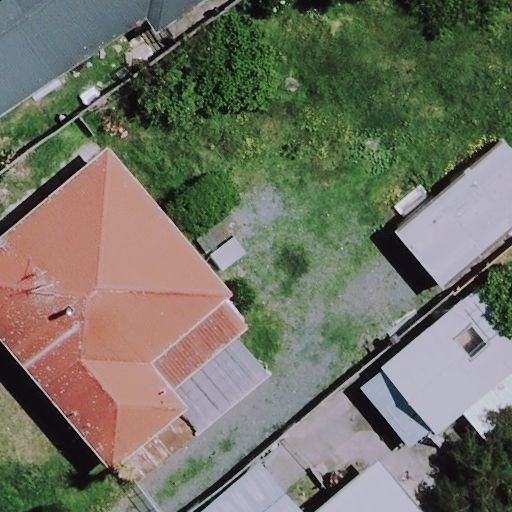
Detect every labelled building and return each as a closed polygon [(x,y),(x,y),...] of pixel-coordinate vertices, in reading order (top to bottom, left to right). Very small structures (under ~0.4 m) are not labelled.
[(199,0),(0,0),(0,113),(142,13),(155,31),(199,0)] [(511,223),(511,132),(396,230),(441,284),(511,223)] [(252,315),(108,142),(0,232),(0,340),(115,478),(193,413),(169,384),(252,315)] [(509,368),(466,308),(384,369),(427,428),(509,368)] [(420,511),(373,456),(304,511),(420,511)]
